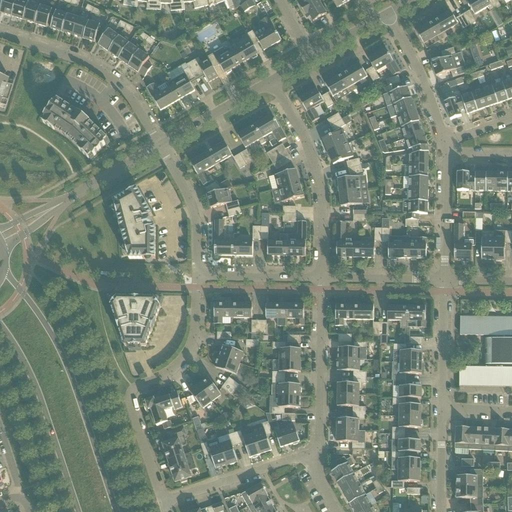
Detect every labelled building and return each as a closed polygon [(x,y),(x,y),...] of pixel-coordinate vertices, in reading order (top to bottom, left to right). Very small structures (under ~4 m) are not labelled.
[(0,13),(11,17),(16,0),(3,0),(3,2),(3,3),(0,11),(0,13)] [(23,20),(29,3),(20,0),(16,0),(11,17),(23,20)] [(137,0),(138,1),(147,3),(147,10),(161,11),(161,4),(160,0),(137,0)] [(160,0),(161,4),(170,5),(171,12),(185,11),(184,3),(183,0),(160,0)] [(183,0),(184,3),(193,3),(195,10),(208,6),(206,0),(183,0)] [(251,0),(240,7),(244,13),(255,7),(251,0)] [(322,6),(318,0),(308,0),(295,0),(305,16),(308,14),(313,23),(327,15),(322,6)] [(331,0),(332,0),(337,9),(351,0),(331,0)] [(494,10),(488,0),(467,0),(468,2),(467,2),(474,15),(487,8),(490,13),(494,10)] [(499,4),(496,0),(488,0),(494,10),(500,7),(499,4)] [(35,24),(40,6),(29,3),(23,20),(35,24)] [(52,10),(40,6),(35,24),(47,28),(50,18),(52,10)] [(490,13),(489,13),(497,28),(503,25),(494,10),(490,13)] [(62,33),(67,15),(56,11),(51,29),(62,33)] [(469,11),(463,15),(469,26),(475,23),(469,11)] [(450,12),(433,22),(443,40),(447,38),(444,33),(458,25),(455,21),(450,12)] [(73,36),(78,18),(67,15),(62,33),(73,36)] [(469,26),(463,15),(457,18),(463,30),(469,26)] [(83,39),(89,22),(78,18),(73,36),(83,39)] [(267,32),(257,38),(256,38),(259,43),(264,51),(281,41),(268,18),(261,22),(267,32)] [(100,25),(89,22),(83,39),(95,43),(100,25)] [(443,40),(433,22),(416,32),(423,45),(437,37),(439,42),(443,40)] [(108,52),(119,37),(109,30),(98,45),(108,52)] [(254,46),(259,43),(256,38),(257,38),(253,31),(247,35),(251,42),(238,49),(235,44),(231,47),(241,64),(252,58),(253,60),(257,57),(257,56),(259,54),(254,46)] [(145,42),(149,37),(143,33),(140,38),(145,42)] [(118,59),(129,44),(119,37),(108,52),(118,59)] [(151,46),(154,41),(149,37),(145,42),(151,46)] [(128,66),(139,51),(129,44),(118,59),(128,66)] [(231,71),(241,64),(231,47),(225,50),(224,48),(207,58),(208,61),(209,60),(214,69),(219,66),(224,74),(226,73),(227,75),(231,72),(231,71)] [(368,60),(373,67),(376,73),(386,66),(392,77),(399,73),(386,49),(368,60)] [(441,53),(443,60),(455,55),(453,49),(441,53)] [(139,73),(146,63),(149,58),(139,51),(128,66),(139,73)] [(461,53),(455,55),(443,60),(431,64),(436,77),(451,72),(453,78),(465,74),(463,68),(466,67),(465,67),(461,54),(461,53)] [(219,77),(214,69),(209,60),(208,61),(202,64),(198,58),(187,65),(195,80),(203,75),(208,83),(219,77)] [(144,77),(150,69),(152,67),(146,63),(139,73),(144,77)] [(171,82),(167,84),(170,89),(178,101),(195,91),(190,83),(195,80),(187,65),(186,65),(188,69),(183,72),(184,74),(171,82)] [(360,65),(342,75),(353,92),(356,90),(354,85),(367,78),(360,65)] [(379,79),(376,73),(373,67),(367,71),(372,80),(373,82),(379,79)] [(353,92),(342,75),(325,85),(333,98),(346,90),(349,95),(353,92)] [(388,87),(397,84),(401,83),(398,76),(386,81),(388,87)] [(6,104),(12,84),(6,82),(7,82),(0,79),(0,102),(5,104),(6,104)] [(511,99),(511,79),(502,83),(508,101),(511,99)] [(170,89),(167,84),(167,83),(157,89),(154,84),(147,88),(160,111),(178,101),(170,89)] [(508,101),(502,83),(492,86),(498,104),(508,101)] [(399,90),(397,84),(388,87),(384,89),(386,94),(389,93),(393,105),(411,99),(407,87),(399,90)] [(498,104),(492,86),(481,90),(488,108),(498,104)] [(470,89),(459,93),(466,110),(465,111),(467,115),(477,111),(471,94),(470,89)] [(313,109),(324,103),(321,97),(317,90),(299,100),(313,123),(319,119),(313,109)] [(488,108),(481,90),(471,94),(477,111),(488,108)] [(465,111),(466,110),(459,93),(453,95),(453,93),(446,95),(448,102),(444,103),(450,121),(461,117),(460,112),(465,111)] [(321,97),(324,103),(328,109),(334,105),(332,102),(327,94),(321,97)] [(91,155),(94,157),(105,145),(104,144),(107,140),(109,141),(90,123),(91,123),(90,122),(92,119),(85,114),(83,116),(79,113),(78,114),(56,99),(56,100),(58,101),(55,105),(54,104),(44,118),(47,119),(44,123),(43,123),(54,131),(55,130),(68,139),(79,150),(89,159),(88,158),(91,155)] [(393,105),(386,107),(390,119),(397,117),(415,111),(411,99),(393,105)] [(419,122),(415,111),(397,117),(401,128),(419,122)] [(330,126),(342,120),(338,114),(327,120),(330,126)] [(272,115),(255,125),(262,138),(263,138),(273,132),(279,143),(286,139),(272,115)] [(345,126),(342,120),(330,126),(334,132),(345,126)] [(419,122),(401,128),(405,140),(423,134),(419,122)] [(262,138),(255,125),(238,136),(243,144),(245,149),(259,141),(261,145),(265,143),(263,138),(262,138)] [(348,144),(343,131),(323,140),(328,152),(348,144)] [(423,134),(405,140),(409,150),(413,149),(413,152),(414,154),(410,155),(409,165),(428,166),(428,153),(429,152),(428,149),(428,146),(427,146),(423,134)] [(219,147),(207,153),(215,166),(217,171),(222,169),(219,164),(232,156),(225,143),(223,144),(222,143),(218,145),(219,147)] [(353,157),(348,144),(328,152),(333,165),(353,157)] [(267,154),(273,165),(289,156),(282,145),(267,154)] [(247,150),(240,154),(246,166),(253,162),(247,150)] [(205,172),(215,166),(207,153),(190,163),(204,186),(211,182),(205,172)] [(246,166),(240,154),(233,158),(240,170),(246,166)] [(292,162),(289,156),(273,165),(276,171),(292,162)] [(346,163),(348,169),(361,166),(359,159),(346,163)] [(428,178),(428,166),(409,165),(409,178),(428,178)] [(363,173),(361,166),(348,169),(350,176),(363,173)] [(296,170),(275,176),(278,189),(299,184),(296,170)] [(475,178),(469,178),(469,173),(457,173),(457,192),(475,192),(475,178)] [(486,192),(486,173),(475,173),(475,178),(475,192),(486,192)] [(497,192),(497,174),(486,173),(486,192),(497,192)] [(507,192),(508,174),(497,174),(497,192),(507,192)] [(339,192),(339,194),(361,191),(359,177),(338,180),(339,187),(338,187),(338,193),(339,192)] [(428,190),(428,178),(409,178),(409,190),(428,190)] [(222,191),(216,182),(205,189),(209,195),(222,191)] [(303,197),(299,184),(278,189),(282,203),(303,197)] [(156,229),(155,228),(155,222),(153,217),(153,216),(152,217),(137,190),(137,189),(126,196),(114,203),(115,205),(114,205),(115,208),(118,207),(119,214),(117,214),(118,217),(125,245),(126,248),(128,247),(130,254),(128,255),(128,258),(129,257),(129,259),(143,260),(156,260),(155,229),(156,229)] [(228,189),(222,191),(209,195),(207,195),(211,209),(226,205),(227,211),(240,208),(238,201),(231,203),(228,189)] [(428,202),(428,190),(409,190),(409,202),(428,202)] [(363,209),(361,191),(339,194),(341,208),(355,206),(355,208),(353,208),(353,215),(366,216),(366,209),(363,209)] [(403,202),(403,214),(405,214),(405,220),(419,221),(419,215),(427,215),(428,203),(428,202),(409,202),(403,202)] [(242,214),(240,208),(227,211),(229,218),(242,214)] [(296,223),(296,214),(283,214),(283,222),(296,223)] [(232,256),(232,242),(223,242),(223,221),(215,221),(215,256),(232,256)] [(298,243),(289,243),(289,257),(306,258),(306,222),(298,222),(298,243)] [(354,258),(354,244),(345,244),(345,223),(337,223),(337,258),(354,258)] [(454,260),(472,260),(472,246),(475,246),(475,244),(475,239),(463,238),(463,225),(455,225),(454,260)] [(260,240),(261,227),(253,227),(253,240),(260,240)] [(268,227),(261,227),(260,240),(268,240),(268,227)] [(482,232),(475,231),(475,234),(475,239),(475,244),(482,244),(481,261),(493,261),(494,232),(482,232)] [(505,244),(511,245),(511,232),(505,232),(494,231),(494,232),(493,261),(496,261),(496,262),(501,262),(502,261),(505,261),(505,244)] [(289,257),(289,243),(287,243),(288,235),(280,235),(280,243),(268,243),(268,257),(289,257)] [(410,245),(410,237),(403,237),(403,245),(389,245),(389,249),(388,259),(391,259),(391,260),(396,261),(396,259),(409,259),(410,245)] [(427,239),(426,239),(419,239),(419,245),(410,245),(409,259),(411,259),(411,261),(416,261),(416,259),(426,259),(427,239)] [(253,243),(232,242),(232,256),(253,257),(253,243)] [(375,245),(354,244),(354,258),(375,259),(375,245)] [(129,346),(129,347),(142,347),(146,347),(151,332),(152,332),(156,320),(160,308),(161,308),(155,298),(154,299),(143,299),(131,299),(129,299),(118,299),(118,298),(117,298),(111,307),(112,307),(116,319),(115,319),(119,331),(124,346),(129,346)] [(231,318),(231,304),(230,304),(230,303),(225,303),(225,304),(214,304),(214,325),(222,325),(222,318),(231,318)] [(245,305),(231,304),(231,318),(252,319),(252,305),(250,305),(250,303),(245,303),(245,305)] [(266,315),(266,319),(278,319),(277,327),(286,327),(286,319),(287,319),(287,305),(266,305),(266,315)] [(287,305),(287,319),(296,320),(296,326),(304,326),(304,306),(287,305)] [(353,321),(353,307),(336,306),(335,327),(343,327),(344,320),(353,321)] [(374,307),(353,307),(353,321),(374,321),(374,307)] [(408,321),(409,307),(388,307),(387,321),(400,321),(400,329),(407,329),(407,321),(408,321)] [(407,321),(407,328),(425,328),(426,308),(409,307),(408,321),(407,321)] [(511,317),(460,317),(460,336),(488,336),(487,339),(485,339),(485,350),(487,350),(487,355),(484,355),(484,365),(487,365),(487,368),(460,368),(459,387),(511,387),(511,317)] [(338,348),(338,360),(360,360),(366,361),(367,349),(367,343),(364,343),(354,342),(354,349),(338,348)] [(280,350),(279,361),(301,361),(301,359),(302,359),(302,353),(301,353),(301,350),(285,349),(286,343),(273,343),(273,349),(280,350)] [(394,351),(393,363),(422,363),(422,361),(423,361),(423,355),(422,355),(422,352),(406,352),(406,345),(394,345),(394,351)] [(223,346),(219,357),(240,364),(243,353),(223,346)] [(236,375),(240,364),(219,357),(218,361),(217,360),(216,365),(217,365),(215,368),(236,375)] [(359,372),(360,360),(338,360),(338,364),(337,364),(337,368),(338,368),(338,372),(353,372),(353,378),(366,378),(366,372),(359,372)] [(301,373),(301,361),(279,361),(279,373),(272,372),(272,379),(285,379),(285,373),(301,373)] [(422,375),(422,363),(393,363),(393,381),(406,381),(406,375),(422,375)] [(208,378),(199,385),(212,402),(221,396),(208,378)] [(229,378),(225,383),(236,391),(239,386),(229,378)] [(338,384),(337,396),(359,396),(359,390),(362,390),(362,385),(366,385),(366,378),(353,378),(353,384),(338,384)] [(272,379),(272,397),(279,397),(300,397),(300,393),(301,393),(302,389),(300,389),(301,385),(285,385),(285,379),(272,379)] [(406,387),(406,381),(393,381),(393,387),(400,387),(399,399),(406,399),(421,399),(421,387),(406,387)] [(236,391),(225,383),(222,388),(232,396),(236,391)] [(212,402),(199,385),(197,387),(196,386),(192,389),(192,390),(189,392),(202,409),(212,402)] [(170,421),(167,422),(164,411),(173,408),(174,410),(182,408),(178,394),(155,402),(154,399),(145,402),(148,410),(151,409),(156,426),(163,424),(165,430),(172,428),(170,421)] [(359,408),(359,396),(337,396),(337,398),(336,398),(336,404),(337,404),(337,407),(353,408),(353,414),(366,414),(366,408),(359,408)] [(300,409),(300,397),(279,397),(279,408),(272,408),(272,414),(282,415),(284,415),(284,414),(284,408),(300,409)] [(405,405),(406,399),(399,399),(393,399),(393,405),(399,405),(399,417),(421,417),(421,406),(405,405)] [(365,420),(366,414),(353,414),(353,420),(337,420),(337,423),(335,423),(335,428),(337,428),(337,431),(358,432),(359,420),(365,420)] [(202,430),(198,417),(192,420),(196,432),(202,430)] [(421,421),(421,417),(399,417),(399,428),(392,428),(392,435),(405,435),(405,429),(421,429),(421,426),(422,426),(422,421),(421,421)] [(264,431),(254,434),(260,455),(271,451),(267,436),(272,434),(268,422),(262,424),(264,431)] [(274,429),(277,439),(280,448),(293,444),(293,446),(298,444),(298,442),(300,442),(295,428),(280,432),(278,427),(274,429)] [(162,445),(163,446),(161,447),(163,452),(165,452),(168,461),(184,456),(181,447),(185,445),(186,443),(184,436),(186,435),(184,428),(167,434),(170,442),(162,445)] [(468,450),(469,428),(456,428),(455,449),(468,450)] [(481,451),(483,429),(469,428),(468,450),(481,451)] [(495,452),(496,430),(483,429),(481,451),(495,452)] [(508,452),(509,431),(496,430),(495,452),(508,452)] [(260,455),(254,434),(243,438),(241,431),(235,433),(238,445),(244,444),(249,458),(252,458),(253,459),(258,457),(257,456),(260,455)] [(337,431),(337,443),(352,443),(352,449),(365,450),(365,432),(358,432),(337,431)] [(233,447),(238,445),(235,433),(229,435),(231,442),(220,445),(219,445),(220,446),(227,466),(230,465),(231,466),(235,464),(234,463),(238,462),(233,447)] [(420,453),(420,441),(405,441),(405,435),(392,435),(392,453),(405,453),(420,453)] [(220,446),(219,445),(218,439),(201,445),(205,457),(210,455),(215,470),(227,466),(220,446)] [(392,453),(392,471),(398,471),(420,471),(420,469),(421,469),(421,463),(420,463),(420,459),(405,459),(405,453),(392,453)] [(190,454),(184,456),(168,461),(175,483),(181,481),(181,483),(186,481),(186,479),(191,477),(189,471),(195,469),(190,454)] [(336,470),(331,472),(337,483),(354,474),(350,468),(354,465),(350,458),(346,461),(344,457),(336,462),(336,470)] [(420,483),(420,471),(398,471),(398,482),(391,482),(391,489),(404,489),(404,483),(420,483)] [(483,488),(483,471),(470,471),(470,477),(457,477),(457,488),(483,488)] [(343,494),(360,485),(354,474),(337,483),(343,494)] [(373,484),(376,490),(381,487),(377,481),(373,484)] [(241,495),(248,507),(268,496),(261,484),(241,495)] [(349,505),(365,496),(360,485),(343,494),(349,505)] [(385,491),(381,487),(376,490),(379,495),(385,491)] [(470,507),(483,506),(483,499),(483,488),(457,488),(457,489),(456,489),(455,489),(455,498),(456,498),(456,497),(456,499),(470,500),(470,507)] [(226,499),(229,508),(237,505),(234,496),(226,499)] [(268,496),(248,507),(250,511),(265,511),(273,508),(272,506),(274,505),(271,501),(269,501),(267,497),(268,496)] [(353,511),(360,511),(371,506),(365,496),(349,505),(353,511)] [(214,511),(221,511),(225,511),(222,503),(213,506),(214,511)]
